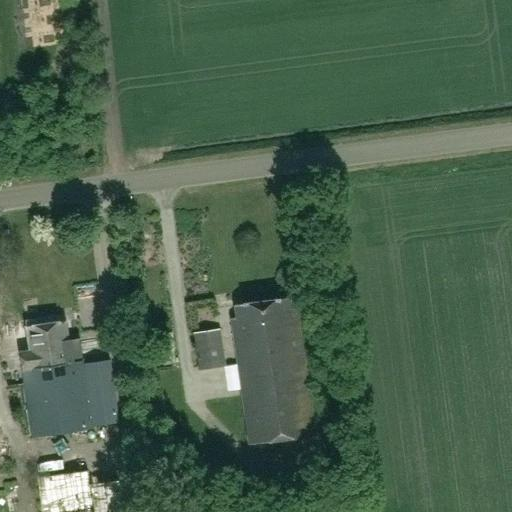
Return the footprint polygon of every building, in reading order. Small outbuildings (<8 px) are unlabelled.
[(315,433),(312,412),(295,297),(235,306),(237,318),(231,319),(249,443),(315,433)] [(22,368),(25,389),(32,434),(118,421),(109,359),(84,363),(80,338),(70,340),(67,320),(27,326),(31,351),(21,352),(24,368),(22,368)] [(220,328),(194,332),(199,370),(226,365),(220,328)] [(6,439),(11,461),(18,459),(13,437),(6,439)] [(88,470),(38,477),(43,511),(134,511),(129,477),(90,483),(88,470)]
